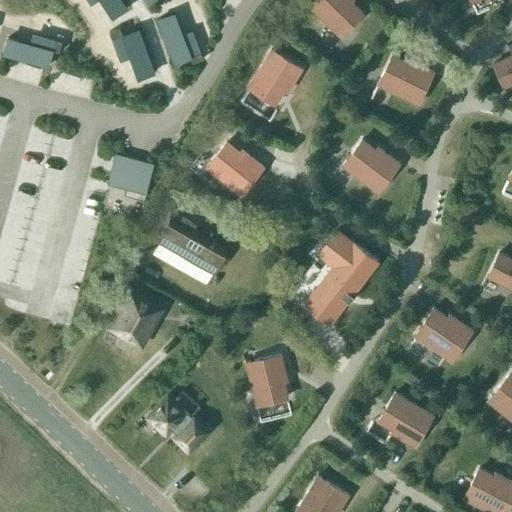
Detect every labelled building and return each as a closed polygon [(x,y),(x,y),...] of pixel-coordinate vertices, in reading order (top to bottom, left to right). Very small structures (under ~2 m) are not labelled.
[(128,11),(120,0),(86,0),(92,7),(100,2),(113,22),(128,11)] [(340,36),(362,13),(350,1),(350,0),(312,0),(308,5),(340,36)] [(177,13),(157,21),(173,64),(192,57),(195,64),(205,60),(194,31),(185,34),(177,13)] [(156,75),(139,29),(123,34),(121,29),(110,33),(121,62),(130,59),(138,81),(156,75)] [(32,43),(9,36),(4,54),(50,68),(55,52),(62,54),(66,42),(35,33),(32,43)] [(511,41),(507,44),(511,55),(493,63),(503,86),(511,82),(511,41)] [(301,68),(271,49),(247,86),(274,103),(283,89),(287,91),(301,68)] [(407,62),(391,54),(377,83),(417,103),(433,70),(409,58),(407,62)] [(375,149),(361,139),(342,164),(377,191),(399,162),(377,146),(375,149)] [(263,166),(242,149),(239,152),(226,141),(206,166),(240,194),(263,166)] [(115,152),(107,183),(145,193),(153,163),(115,152)] [(214,272),(217,266),(220,268),(229,256),(224,252),(227,247),(193,228),(196,225),(182,215),(178,220),(172,216),(158,241),(214,272)] [(329,271),(304,303),(328,322),(376,260),(352,241),(351,242),(335,230),(326,240),(333,245),(324,256),(337,266),(331,274),(329,271)] [(511,286),(511,258),(498,252),(487,275),(511,286)] [(140,344),(161,307),(129,289),(108,326),(140,344)] [(451,359),(471,329),(449,314),(447,317),(433,308),(415,334),(451,359)] [(287,379),(280,353),(245,361),(256,404),(287,396),(283,380),(287,379)] [(511,372),(511,371),(488,399),(511,418),(511,372)] [(414,445),(432,414),(394,392),(378,419),(393,428),(391,431),(414,445)] [(181,412),(167,398),(150,416),(165,430),(169,426),(178,434),(176,435),(188,447),(205,430),(184,409),(181,412)] [(478,468),(463,497),(493,511),(504,511),(511,498),(511,481),(495,472),(493,476),(478,468)] [(317,475),(293,511),(336,511),(348,494),(317,475)]
